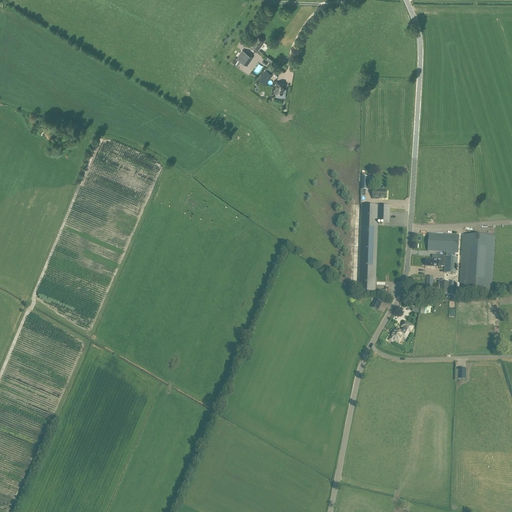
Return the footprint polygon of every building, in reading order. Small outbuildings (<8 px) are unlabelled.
[(230,63),(240,47),(223,37),(218,31),(214,28),(182,81),(187,88),(186,90),(185,89),(183,90),(186,91),(189,90),(188,89),(204,99),(206,95),(210,92),(221,75),(224,73),(228,65),(230,63)] [(257,52),(264,42),(256,36),(248,46),(257,52)] [(237,59),(247,66),(253,58),(242,51),(237,59)] [(290,111),(311,111),(311,80),(300,80),(300,75),(291,74),(290,111)] [(262,77),(255,87),(260,91),(267,81),(262,77)] [(275,96),(281,98),(282,92),(285,92),(286,89),(284,88),(284,84),(276,82),(274,92),(276,92),(275,96)] [(197,105),(192,110),(196,114),(201,109),(197,105)] [(234,128),(263,117),(258,105),(226,117),(230,127),(233,126),(234,128)] [(475,202),(436,200),(435,220),(474,222),(475,202)] [(362,205),(359,292),(375,292),(377,222),(389,223),(390,206),(362,205)] [(429,235),(428,251),(458,253),(459,236),(429,235)] [(463,236),(460,290),(492,292),(495,237),(463,236)] [(434,267),(445,268),(445,258),(442,258),(442,257),(433,256),(432,261),(425,260),(425,261),(424,262),(424,265),(424,266),(425,266),(425,267),(432,267),(432,268),(434,268),(434,267)] [(445,257),(444,273),(456,274),(457,258),(445,257)] [(454,296),(455,282),(441,282),(440,295),(454,296)] [(376,311),(380,303),(376,301),(372,309),(376,311)] [(395,328),(387,342),(392,345),(393,343),(398,346),(402,339),(405,341),(409,334),(410,334),(414,328),(403,322),(400,328),(401,329),(400,331),(395,328)]
